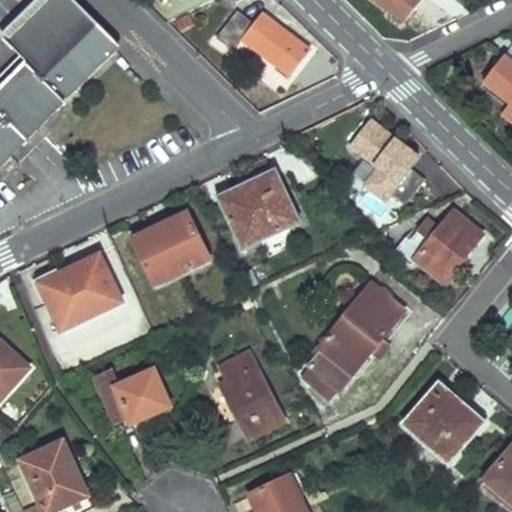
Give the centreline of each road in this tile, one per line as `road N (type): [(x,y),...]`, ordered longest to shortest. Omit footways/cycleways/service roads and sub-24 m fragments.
road 1 (residential): [(0,257),(388,73)]
road 2 (residential): [(511,260),(450,338),(511,391)]
road 3 (residential): [(388,73),(511,190)]
road 4 (residential): [(511,14),(388,73)]
